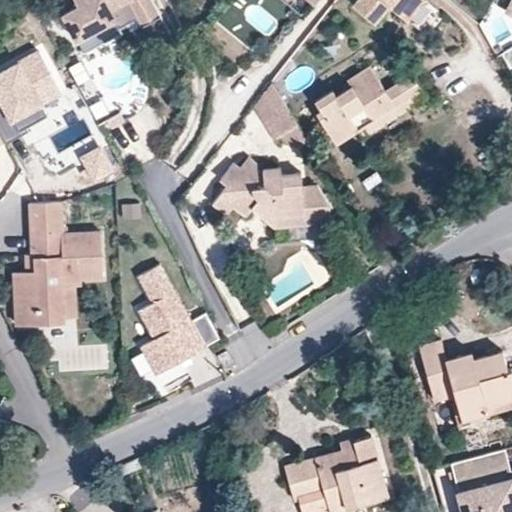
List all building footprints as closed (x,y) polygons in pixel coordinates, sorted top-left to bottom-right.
[(159,13),(151,0),(76,0),(76,1),(61,9),(76,38),(114,18),(117,24),(135,14),(140,23),(159,13)] [(421,0),(351,0),(374,18),(388,1),(407,17),(421,0)] [(82,49),(119,28),(117,24),(114,18),(76,38),(82,49)] [(511,44),(502,51),(510,66),(511,64),(511,44)] [(0,140),(28,127),(25,121),(46,111),(41,102),(62,91),(39,45),(21,54),(19,52),(0,61),(0,140)] [(371,117),(421,85),(411,69),(384,86),(368,62),(346,76),(350,82),(335,92),(331,86),(314,97),(320,106),(316,109),(335,140),(357,126),(351,118),(366,108),(371,117)] [(297,121),(270,79),(252,102),(274,136),(279,132),(297,121)] [(361,133),(426,92),(421,85),(371,117),(366,108),(351,118),(357,126),(361,133)] [(123,117),(118,108),(102,117),(107,126),(123,117)] [(307,137),(297,121),(279,132),(284,140),(299,143),(307,137)] [(327,199),(316,180),(301,182),(300,168),(279,170),(278,162),(256,165),(256,158),(247,152),(239,163),(232,158),(219,175),(226,180),(211,199),(226,210),(232,202),(244,212),(251,203),(257,194),(258,195),(261,197),(266,198),(270,197),(273,221),(273,223),(329,217),(327,199)] [(273,221),(270,197),(266,198),(261,197),(258,195),(257,194),(251,203),(273,221)] [(101,272),(99,227),(62,229),(61,197),(29,198),(31,250),(34,250),(35,267),(26,267),(13,268),(14,292),(36,291),(37,318),(63,317),(62,313),(61,280),(73,279),(79,279),(79,273),(101,272)] [(343,257),(331,239),(316,248),(328,267),(343,257)] [(35,267),(34,250),(31,250),(25,250),(26,267),(35,267)] [(333,275),(348,265),(343,257),(328,267),(333,275)] [(189,316),(158,260),(137,271),(152,298),(140,305),(155,332),(141,339),(156,367),(189,350),(175,323),(189,316)] [(74,312),(73,279),(61,280),(62,313),(74,312)] [(37,318),(36,291),(14,292),(16,319),(37,318)] [(202,309),(189,316),(203,342),(216,335),(202,309)] [(175,323),(189,350),(203,342),(189,316),(175,323)] [(257,320),(244,327),(252,343),(265,337),(257,320)] [(457,403),(458,403),(486,396),(488,406),(511,399),(511,371),(509,372),(505,354),(486,360),(464,364),(462,355),(462,354),(449,357),(445,338),(421,344),(435,401),(455,396),(457,403)] [(181,356),(193,387),(219,377),(207,346),(181,356)] [(234,364),(226,350),(218,355),(226,369),(234,364)] [(484,350),(462,355),(464,364),(486,360),(484,350)] [(486,396),(458,403),(464,427),(491,420),(488,406),(486,396)] [(387,491),(371,432),(354,436),(355,442),(341,446),(283,462),(293,495),(323,486),(329,507),(387,491)] [(355,442),(354,436),(353,435),(339,439),(341,446),(355,442)] [(511,469),(511,470),(506,448),(498,450),(506,478),(511,476),(511,469)] [(511,511),(511,476),(506,478),(498,450),(451,462),(464,511),(511,511)]
